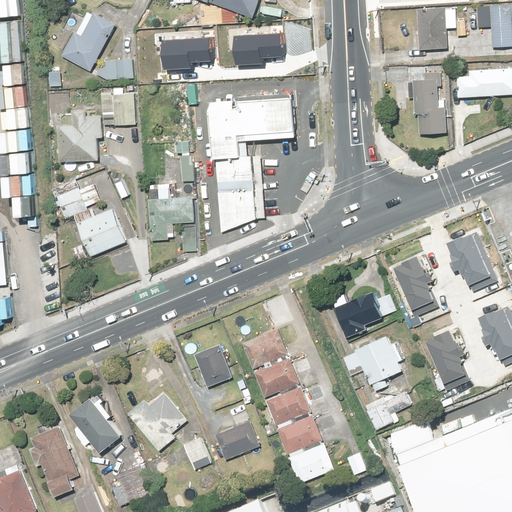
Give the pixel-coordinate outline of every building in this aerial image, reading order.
[(212,0),(255,18),(262,0),(212,0)] [(491,26),(492,48),(511,47),(511,3),(479,4),(480,26),(491,26)] [(92,9),(65,54),(91,70),(119,25),(92,9)] [(452,12),(424,13),(425,54),(453,54),(452,12)] [(468,22),(458,22),(458,37),(468,37),(468,22)] [(238,36),(240,64),(269,61),(269,57),(287,55),(286,33),(238,36)] [(168,39),(170,66),(199,64),(199,59),(217,57),(216,35),(168,39)] [(136,56),(103,57),(103,78),(137,78),(136,56)] [(511,99),(511,69),(472,68),(472,76),(461,76),(461,99),(511,99)] [(63,73),(51,73),(51,87),(63,87),(63,73)] [(422,115),(422,135),(446,135),(446,101),(444,101),(444,91),(446,91),(446,73),(429,73),(429,81),(418,81),(418,115),(422,115)] [(198,84),(188,85),(189,106),(199,106),(198,84)] [(152,90),(142,90),(142,101),(152,101),(152,90)] [(173,91),(157,92),(158,108),(173,108),(173,91)] [(297,102),(213,109),(223,234),(267,218),(261,157),(250,157),(248,143),(300,141),(297,102)] [(101,159),(100,136),(105,136),(104,113),(82,113),(82,124),(64,124),(64,159),(101,159)] [(190,142),(166,143),(167,155),(190,154),(190,142)] [(191,165),(191,156),(181,156),(182,182),(196,182),(195,165),(191,165)] [(67,216),(77,212),(81,223),(79,224),(93,256),(130,240),(116,208),(100,215),(96,204),(115,197),(103,167),(56,186),(67,216)] [(195,222),(195,195),(152,196),(152,240),(176,239),(176,223),(195,222)] [(197,233),(184,232),(183,253),(197,253),(197,233)] [(468,235),(453,242),(460,256),(455,258),(460,268),(464,266),(474,288),(499,277),(479,233),(469,237),(468,235)] [(398,263),(418,312),(442,302),(433,279),(436,278),(425,251),(407,258),(407,260),(398,263)] [(377,291),(338,307),(350,337),(370,328),(368,324),(386,317),(385,315),(396,311),(389,295),(381,298),(380,294),(378,294),(377,291)] [(498,309),(484,315),(490,329),(486,331),(491,341),(495,339),(505,361),(511,358),(511,311),(509,306),(499,311),(498,309)] [(429,339),(449,388),(474,378),(465,354),(467,353),(456,326),(438,334),(439,335),(429,339)] [(245,342),(255,367),(291,353),(281,328),(245,342)] [(366,369),(373,384),(374,383),(378,391),(390,385),(387,378),(405,370),(401,361),(407,358),(400,341),(394,344),(390,336),(358,350),(358,352),(346,357),(353,375),(366,369)] [(197,353),(210,386),(235,376),(222,343),(197,353)] [(256,371),(266,396),(302,382),(293,357),(256,371)] [(268,399),(278,424),(314,410),(304,385),(268,399)] [(369,411),(378,430),(395,421),(396,422),(400,420),(399,419),(398,417),(399,416),(397,412),(414,404),(408,391),(394,397),(393,394),(386,398),(385,396),(368,405),(370,410),(369,411)] [(131,412),(163,450),(180,436),(176,432),(191,419),(168,392),(153,404),(148,398),(131,412)] [(94,440),(104,452),(125,436),(111,418),(115,415),(100,396),(96,399),(95,397),(73,413),(82,425),(78,428),(80,434),(88,445),(94,440)] [(511,511),(511,407),(401,452),(425,511),(511,511)] [(399,416),(403,423),(420,414),(417,408),(399,416)] [(280,428),(290,453),(326,439),(316,414),(280,428)] [(217,434),(228,460),(263,445),(253,420),(217,434)] [(73,478),(82,474),(63,425),(34,437),(38,446),(32,448),(40,466),(45,464),(58,496),(77,488),(73,478)] [(186,443),(197,469),(214,462),(203,436),(186,443)] [(291,457),(300,483),(337,469),(327,443),(291,457)] [(350,457),(357,474),(370,469),(362,451),(350,457)] [(115,488),(123,506),(155,492),(143,464),(120,474),(124,484),(115,488)] [(0,499),(5,511),(37,511),(41,510),(24,468),(16,471),(14,466),(0,472),(0,499)] [(77,500),(82,511),(104,511),(96,492),(77,500)] [(319,511),(361,511),(358,502),(350,505),(348,500),(319,511)] [(268,511),(264,501),(238,511),(268,511)]
